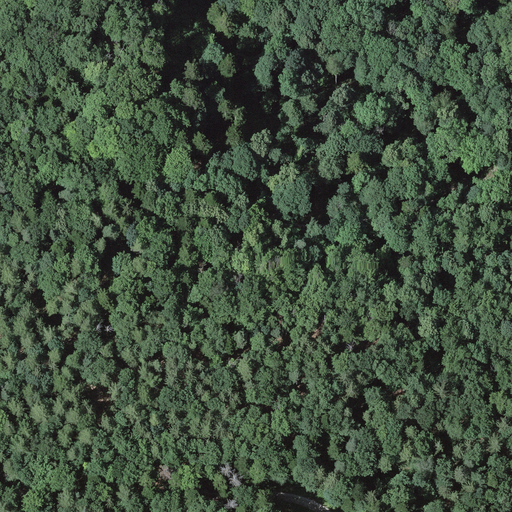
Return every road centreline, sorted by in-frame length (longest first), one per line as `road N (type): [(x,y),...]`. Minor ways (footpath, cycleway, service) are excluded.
road 1 (track): [(0,239),(32,204),(97,171),(202,207),(328,228),(511,181)]
road 2 (track): [(511,104),(496,109),(349,90),(159,17)]
road 3 (track): [(324,511),(273,496),(0,495)]
road 4 (track): [(394,0),(473,65),(486,108)]
